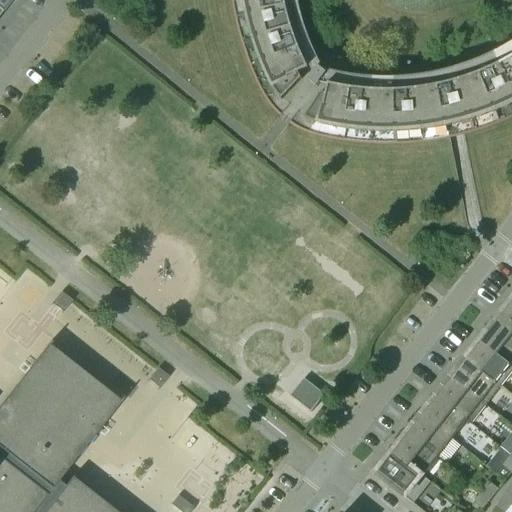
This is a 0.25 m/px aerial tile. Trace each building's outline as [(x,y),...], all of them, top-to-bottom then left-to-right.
[(11,0),(0,0),(0,12),(1,13),(11,0)] [(230,0),(231,6),(233,16),(236,27),(239,37),(242,47),(245,57),(253,78),(258,89),(264,99),(271,108),(279,116),(289,124),(299,129),(309,134),(320,137),(332,140),(354,143),(364,144),(375,144),(385,145),(396,145),(407,144),(417,143),(427,142),(438,140),(448,139),(457,136),(471,133),(478,131),(493,126),(500,123),(510,119),(511,117),(511,6),(508,12),(511,17),(511,41),(490,55),(439,73),(385,78),(332,72),(321,65),(319,61),(302,18),(299,0),(230,0)] [(511,306),(508,304),(493,322),(511,336),(511,306)] [(511,336),(493,322),(479,341),(511,366),(511,336)] [(511,372),(511,366),(479,341),(464,359),(500,387),(511,372)] [(113,511),(71,478),(64,487),(57,482),(122,400),(121,399),(119,401),(49,346),(51,343),(49,342),(0,405),(0,511),(113,511)] [(500,387),(464,359),(450,378),(485,406),(500,387)] [(327,396),(308,381),(302,376),(300,378),(302,380),(298,386),(297,385),(289,396),(310,413),(319,402),(318,402),(323,396),(325,398),(327,396)] [(485,406),(450,378),(435,396),(471,424),(485,406)] [(471,424),(435,396),(420,415),(451,439),(466,421),(470,425),(471,424)] [(451,439),(420,415),(406,433),(437,458),(451,439)] [(437,458),(406,433),(391,452),(422,476),(437,458)] [(422,476),(391,452),(374,474),(413,504),(430,483),(422,476)] [(511,473),(511,472),(511,457),(510,456),(502,466),(511,473)] [(490,500),(498,490),(489,483),(481,493),(490,500)] [(482,510),(490,500),(481,493),(473,503),(482,510)] [(171,505),(179,511),(187,511),(193,506),(179,495),(171,505)] [(503,511),(505,511),(511,503),(511,502),(504,496),(497,506),(503,511)]
